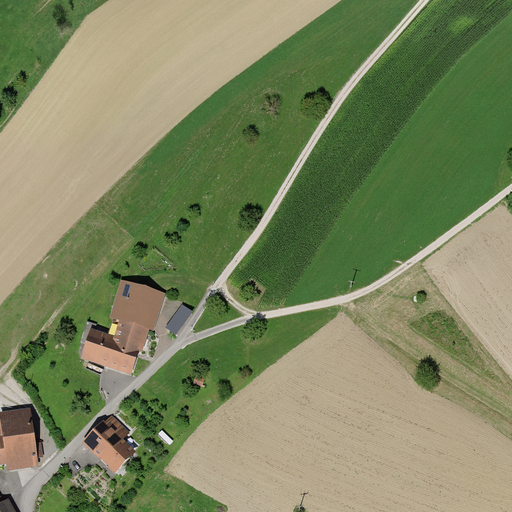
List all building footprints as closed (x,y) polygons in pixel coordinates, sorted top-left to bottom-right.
[(108,336),(91,330),(82,359),(107,367),(131,375),(137,356),(139,351),(142,353),(150,329),(154,330),(165,297),(122,282),(110,318),(114,320),(108,336)] [(176,334),(191,311),(182,305),(167,328),(176,334)] [(35,445),(31,409),(0,413),(0,415),(0,420),(0,419),(0,465),(5,465),(8,464),(9,470),(38,467),(37,457),(42,456),(41,444),(35,445)] [(129,433),(112,416),(105,423),(104,422),(83,444),(92,454),(99,460),(100,459),(110,469),(115,474),(136,453),(122,440),(129,433)] [(0,503),(0,511),(15,511),(13,507),(9,499),(3,502),(0,503)]
